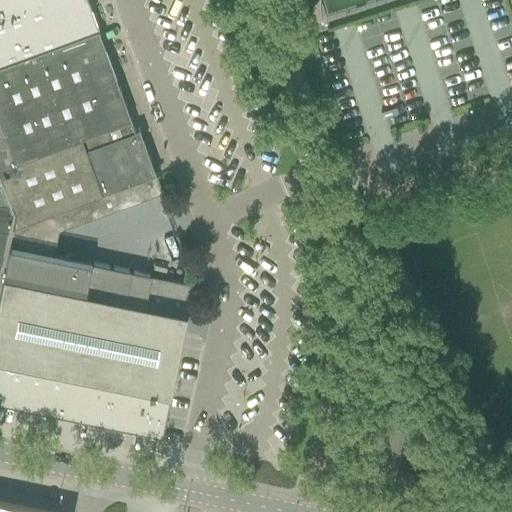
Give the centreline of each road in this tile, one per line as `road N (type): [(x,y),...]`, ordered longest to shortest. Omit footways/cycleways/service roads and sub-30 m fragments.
road 1 (unclassified): [(126,0),(221,249),(228,298),(189,492)]
road 2 (tertiary): [(189,492),(0,456)]
